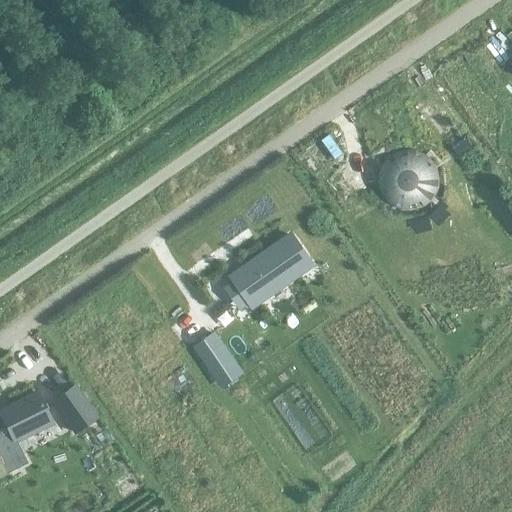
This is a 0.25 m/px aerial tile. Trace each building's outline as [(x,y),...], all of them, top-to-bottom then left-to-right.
[(298,162),(311,181),(338,164),(325,144),(298,162)] [(379,179),(379,181),(379,182),(379,184),(379,185),(379,187),(380,188),(380,189),(381,191),(381,192),(382,194),(382,195),(383,196),(384,198),(385,199),(386,200),(387,201),(388,202),(389,203),(390,204),(391,205),(392,206),(394,207),(395,208),(396,208),(398,209),(399,209),(401,210),(402,210),(404,211),(405,211),(407,211),(408,211),(410,211),(411,211),(413,211),(414,211),(416,210),(417,210),(419,210),(420,209),(421,209),(423,208),(424,207),(425,206),(427,206),(428,205),(429,204),(430,203),(431,202),(432,201),(433,199),(434,198),(435,197),(436,196),(436,194),(437,193),(438,192),(438,190),(439,189),(439,187),(439,186),(440,184),(440,183),(440,181),(440,180),(440,178),(440,177),(439,175),(439,174),(439,172),(438,171),(438,169),(437,168),(436,167),(436,165),(435,164),(434,163),(433,162),(432,160),(431,159),(430,158),(429,157),(428,156),(427,155),(425,155),(424,154),(423,153),(421,153),(420,152),(419,151),(417,151),(416,151),(414,150),(413,150),(411,150),(410,150),(408,150),(407,150),(405,150),(404,151),(402,151),(401,151),(399,152),(398,152),(396,153),(395,154),(394,154),(392,155),(391,156),(390,157),(389,158),(388,159),(387,160),(386,161),(385,162),(384,163),(383,165),(382,166),(382,167),(381,169),(381,170),(380,172),(380,173),(379,175),(379,176),(379,178),(379,179)] [(233,277),(253,306),(312,265),(292,236),(233,277)] [(216,332),(196,346),(224,386),(244,373),(216,332)] [(74,386),(53,401),(77,435),(98,420),(74,386)] [(0,474),(25,463),(11,436),(48,417),(36,393),(0,411),(0,416),(2,420),(0,420),(0,474)]
